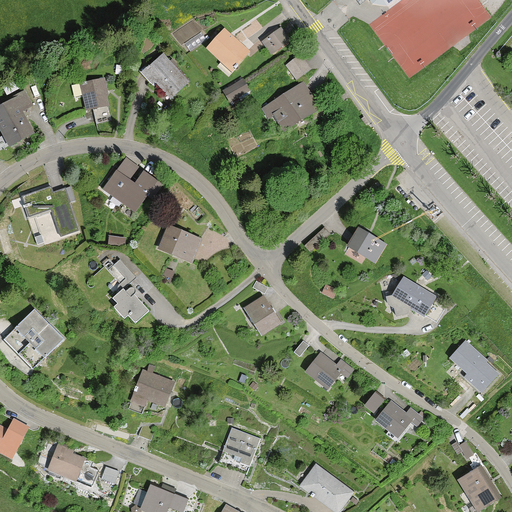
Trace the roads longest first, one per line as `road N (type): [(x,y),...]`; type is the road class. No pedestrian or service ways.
road 1 (residential): [(511,482),(472,435),(373,370),(262,268)]
road 2 (residential): [(262,268),(213,197),(146,151),(71,147),(0,184)]
road 3 (residential): [(0,391),(42,418),(263,511)]
road 4 (residential): [(262,268),(404,140)]
road 5 (unclassified): [(292,0),(404,140)]
road 6 (unclassified): [(404,140),(511,275)]
road 7 (unclassified): [(404,140),(511,20)]
